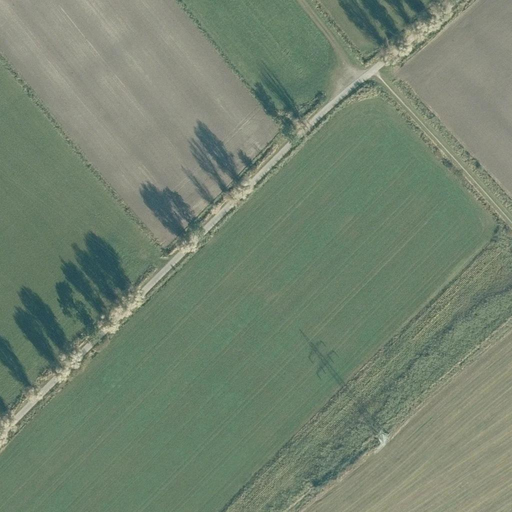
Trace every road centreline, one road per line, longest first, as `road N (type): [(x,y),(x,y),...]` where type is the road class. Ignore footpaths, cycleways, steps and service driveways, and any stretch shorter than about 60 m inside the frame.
road 1 (unclassified): [(0,431),(446,0)]
road 2 (track): [(511,221),(363,73)]
